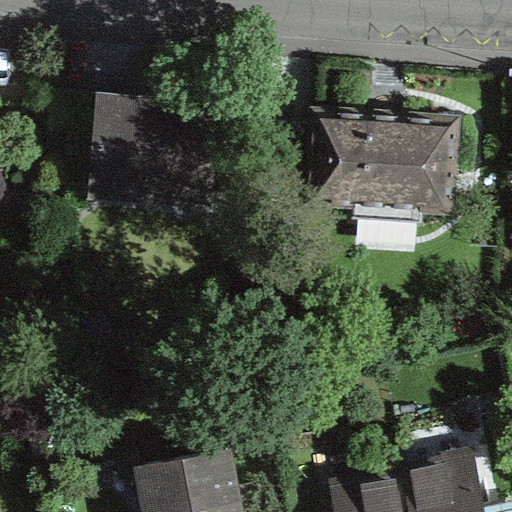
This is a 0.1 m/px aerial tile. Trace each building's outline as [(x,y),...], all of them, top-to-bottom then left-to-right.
[(102,90),(50,86),(42,180),(208,194),(215,104),(108,96),(102,95),(102,90)] [(365,110),(315,107),(309,197),(359,200),(358,210),(417,214),(418,204),(449,206),(455,116),(407,113),(407,110),(370,108),(365,107),(365,110)] [(248,342),(212,349),(217,371),(246,365),(248,342)] [(259,511),(253,480),(234,484),(226,445),(145,460),(154,511),(259,511)] [(404,475),(411,511),(481,511),(471,464),(446,469),(445,462),(403,470),(404,475)] [(411,511),(404,475),(363,483),(364,490),(337,494),(340,511),(411,511)]
